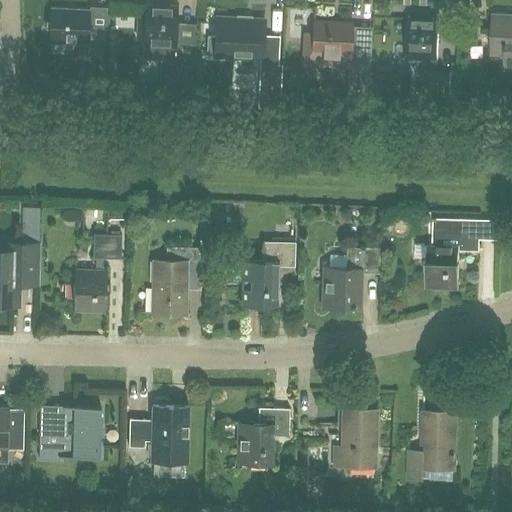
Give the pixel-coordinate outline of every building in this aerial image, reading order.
[(175,44),(177,7),(145,6),(144,17),(137,17),(136,37),(143,38),(143,46),(164,47),(164,58),(161,57),(160,82),(177,82),(177,86),(187,86),(189,58),(171,57),(172,43),(175,44)] [(103,55),(104,28),(88,27),(89,12),(51,10),(49,40),(86,42),(86,55),(103,55)] [(511,68),(511,13),(493,13),(491,54),(504,54),(504,68),(511,68)] [(278,63),(279,35),(263,34),(264,19),(216,17),(216,32),(226,33),(225,47),(261,49),(260,62),(278,63)] [(437,57),(439,19),(407,18),(405,55),(426,56),(425,70),(422,70),(421,94),(450,95),(451,71),(433,70),(434,56),(437,57)] [(351,38),(352,23),(314,21),(313,34),(304,34),(303,64),(349,66),(348,81),(365,81),(366,68),(367,39),(351,38)] [(66,102),(67,102),(68,88),(67,88),(45,87),(44,101),(44,102),(66,103),(66,102)] [(68,88),(67,102),(82,103),(83,89),(68,88)] [(458,102),(457,116),(477,116),(477,102),(458,102)] [(40,198),(24,197),(24,220),(40,221),(40,198)] [(123,220),(123,210),(110,209),(110,219),(123,220)] [(480,247),(481,219),(459,218),(459,231),(443,230),(443,244),(428,244),(427,285),(458,286),(459,246),(480,247)] [(121,259),(121,235),(94,234),(93,258),(96,258),(96,272),(75,272),(74,315),(105,316),(106,293),(110,293),(110,284),(106,284),(106,266),(103,266),(103,258),(121,259)] [(295,261),(295,241),(264,240),(263,260),(247,259),(246,304),(279,305),(280,261),(295,261)] [(38,285),(40,244),(5,242),(5,250),(0,249),(0,304),(19,305),(19,284),(38,285)] [(201,288),(202,246),(167,245),(167,259),(155,259),(153,311),(186,312),(187,288),(201,288)] [(379,272),(380,246),(346,246),(346,267),(327,266),(327,307),(358,308),(359,272),(379,272)] [(39,424),(38,443),(58,443),(57,455),(99,457),(100,406),(62,405),(61,425),(39,424)] [(187,463),(188,406),(153,405),(153,420),(130,419),(129,448),(144,448),(144,440),(152,441),(151,462),(187,463)] [(289,436),(290,408),(258,407),(258,421),(243,421),(242,462),(274,463),(275,436),(289,436)] [(0,408),(0,450),(8,450),(8,447),(7,447),(7,408),(0,408)] [(375,465),(376,411),(344,410),(343,447),(336,447),(335,464),(375,465)] [(457,412),(448,412),(424,411),(423,452),(407,452),(407,479),(424,480),(424,478),(430,478),(430,467),(455,468),(456,428),(457,412)] [(204,503),(204,489),(195,489),(195,503),(204,503)]
